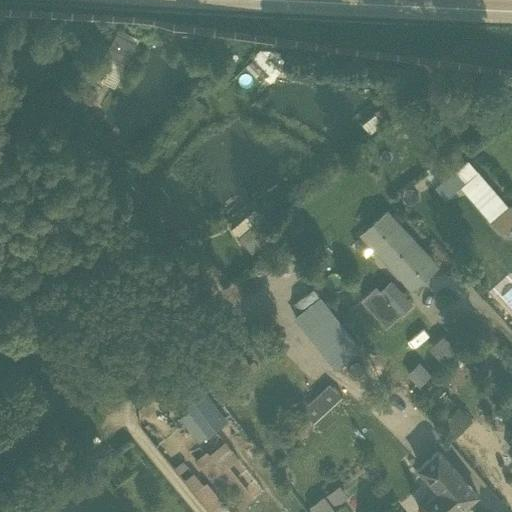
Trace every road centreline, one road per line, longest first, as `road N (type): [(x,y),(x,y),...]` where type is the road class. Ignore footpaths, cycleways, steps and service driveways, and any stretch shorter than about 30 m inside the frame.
road 1 (track): [(200,511),(118,411),(253,293)]
road 2 (track): [(118,411),(20,328),(0,280)]
